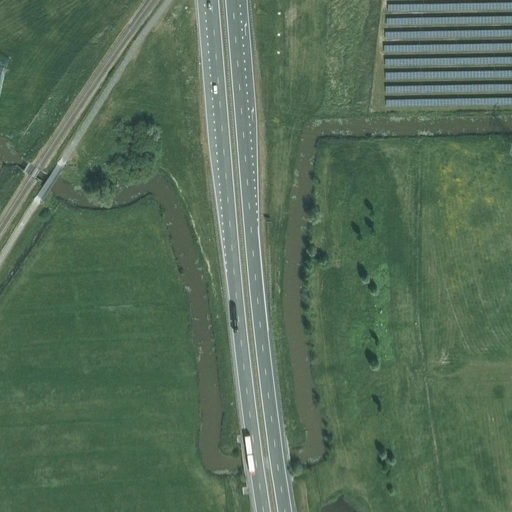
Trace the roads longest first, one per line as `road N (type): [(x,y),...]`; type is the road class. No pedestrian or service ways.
road 1 (trunk): [(211,0),(237,318),(263,511)]
road 2 (trunk): [(285,511),(232,0)]
